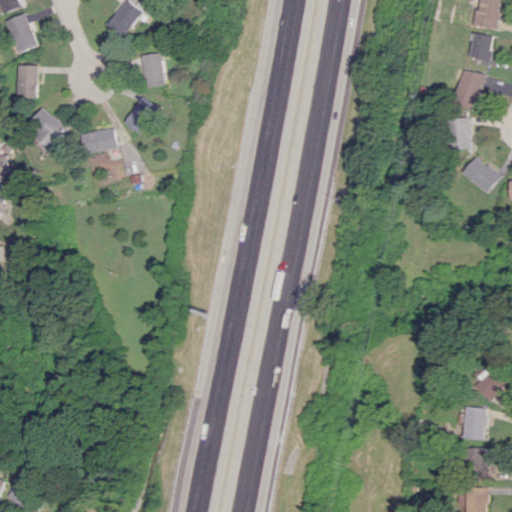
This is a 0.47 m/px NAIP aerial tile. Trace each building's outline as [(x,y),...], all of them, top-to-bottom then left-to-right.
[(125,0),(108,24),(125,36),(144,11),(129,0),(125,0)] [(480,0),(478,25),(500,28),(502,0),(480,0)] [(41,45),(27,12),(8,21),(21,53),(41,45)] [(473,56),(492,60),(497,36),(478,33),(473,56)] [(166,84),(161,52),(139,55),(145,87),(166,84)] [(41,98),(42,65),(21,65),(20,97),(41,98)] [(487,74),(466,69),(458,103),(479,108),(487,74)] [(125,123),(141,134),(160,107),(144,96),(125,123)] [(35,122),(46,129),(37,144),(51,153),(70,125),(44,108),(35,122)] [(474,118),(454,117),(452,147),(473,148),(474,118)] [(83,133),(87,152),(119,147),(115,127),(83,133)] [(466,172),(488,192),(503,176),(480,156),(466,172)] [(511,381),(511,378),(496,363),(483,376),(487,380),(480,386),(495,400),(511,381)] [(489,439),(490,407),(470,406),(468,438),(489,439)] [(475,472),(491,471),(491,447),(474,447),(475,472)] [(33,511),(42,502),(19,482),(7,495),(27,511),(33,511)]
